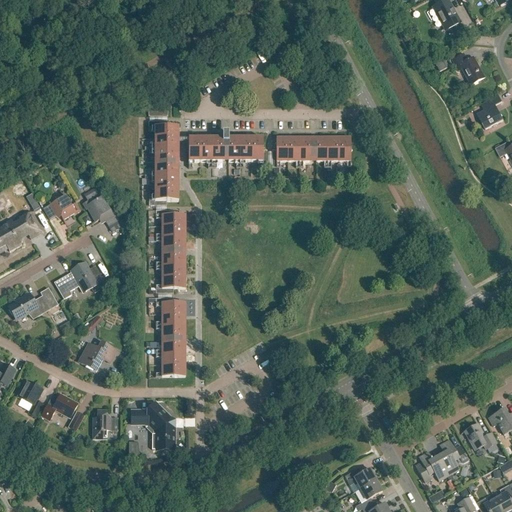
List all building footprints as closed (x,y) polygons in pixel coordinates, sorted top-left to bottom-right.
[(454,0),(455,2),(458,0),(440,0),(443,5),(433,10),(444,31),(459,23),(448,3),(453,0),(454,0)] [(471,88),(484,80),(473,60),(467,63),(464,56),(452,62),(458,73),(462,71),(471,88)] [(440,74),(447,70),(442,59),(434,64),(440,74)] [(496,107),(502,104),(498,97),(481,107),(484,113),(477,117),(485,132),(503,122),(496,107)] [(149,199),(149,203),(153,203),(158,203),(162,203),(166,203),(178,204),(178,129),(168,129),(164,129),(161,129),(158,129),(155,129),(151,129),(148,129),(148,133),(155,133),(155,149),(149,149),(149,156),(155,156),(155,177),(149,177),(149,180),(149,184),(155,184),(155,199),(149,199)] [(222,140),(188,140),(188,164),(188,170),(192,170),(192,164),(208,164),(208,170),(215,170),(215,164),(236,164),(236,170),(243,170),(243,164),(259,164),(259,170),(263,170),(263,165),(263,161),(263,157),(263,152),(263,140),(228,140),(228,135),(222,135),(222,140)] [(350,140),(276,140),(276,152),(276,157),(276,161),(276,165),(276,170),(280,170),(280,164),(295,164),(295,170),(303,170),(303,164),(324,164),(324,170),(331,170),(331,164),(346,164),(346,170),(350,170),(350,140)] [(511,164),(511,147),(510,143),(495,151),(500,160),(507,156),(511,164)] [(108,228),(119,222),(115,215),(113,216),(102,198),(100,200),(96,191),(87,196),(88,199),(86,200),(87,203),(84,205),(95,224),(101,221),(102,223),(104,222),(108,228)] [(63,222),(80,212),(75,205),(71,207),(66,197),(43,211),(49,222),(60,216),(63,222)] [(35,202),(29,205),(34,213),(39,209),(35,202)] [(42,234),(30,214),(12,224),(11,222),(1,228),(0,226),(0,254),(7,250),(9,253),(20,247),(22,241),(20,238),(27,234),(30,241),(42,234)] [(185,217),(173,217),(169,217),(165,217),(160,217),(156,217),(156,221),(162,221),(162,236),(156,236),(156,239),(156,244),(162,244),(162,265),(156,265),(156,272),(162,272),(162,287),(156,287),(156,291),(160,291),(165,291),(169,291),(173,291),(185,291),(185,217)] [(90,275),(85,266),(54,285),(63,302),(72,297),(70,294),(80,288),(83,293),(90,289),(95,295),(107,288),(97,271),(90,275)] [(28,316),(33,322),(58,307),(48,290),(40,295),(42,298),(32,304),(28,296),(21,300),(21,301),(9,308),(17,322),(28,316)] [(185,305),(173,305),(169,305),(165,305),(160,305),(156,305),(156,309),(162,309),(162,324),(156,324),(156,331),(162,331),(162,352),(156,352),(156,360),(162,360),(162,375),(156,375),(155,379),(185,379),(185,305)] [(62,334),(72,328),(69,323),(59,329),(62,334)] [(103,361),(110,365),(117,353),(101,345),(98,351),(88,346),(78,364),(96,374),(103,361)] [(7,389),(16,372),(3,365),(0,371),(0,388),(2,386),(7,389)] [(37,403),(43,392),(27,383),(23,391),(22,390),(17,399),(33,407),(28,415),(36,420),(43,406),(37,403)] [(70,421),(78,406),(60,396),(57,403),(51,400),(41,418),(50,423),(55,413),(70,421)] [(149,413),(132,413),(132,427),(151,427),(157,432),(157,435),(152,435),(152,451),(174,452),(174,427),(175,427),(175,420),(171,417),(170,418),(155,407),(149,413)] [(511,437),(511,423),(504,411),(498,415),(497,414),(494,416),(494,417),(488,420),(493,429),(498,426),(504,437),(510,434),(511,437)] [(117,433),(118,420),(106,420),(106,412),(97,412),(97,420),(92,420),(92,442),(107,442),(107,431),(110,431),(110,433),(117,433)] [(76,434),(84,418),(76,414),(68,429),(76,434)] [(24,430),(28,434),(33,428),(29,424),(24,430)] [(486,452),(496,446),(491,436),(484,439),(477,426),(464,434),(475,453),(484,448),(486,452)] [(454,451),(449,442),(439,448),(443,454),(438,457),(449,478),(459,472),(454,463),(457,462),(458,463),(459,464),(460,465),(462,465),(464,465),(469,462),(460,447),(454,451)] [(137,456),(137,445),(129,445),(129,460),(138,460),(138,456),(137,456)] [(449,478),(438,457),(432,460),(428,454),(418,459),(421,464),(415,468),(425,485),(424,483),(430,480),(429,478),(434,475),(439,484),(449,478)] [(503,477),(511,472),(511,461),(499,469),(503,477)] [(496,478),(501,475),(498,470),(493,473),(496,478)] [(376,482),(369,471),(361,476),(358,471),(345,478),(350,487),(353,485),(354,487),(357,486),(360,491),(376,482)] [(376,482),(360,491),(356,493),(362,505),(359,506),(362,511),(373,505),(370,500),(382,494),(376,482)] [(332,495),(336,487),(329,483),(325,491),(332,495)] [(470,493),(476,490),(473,485),(467,488),(470,493)] [(511,505),(510,501),(511,499),(511,493),(509,487),(499,492),(502,496),(495,500),(501,511),(509,511),(511,511),(511,505)] [(463,499),(468,496),(465,490),(460,493),(463,499)] [(440,492),(428,499),(431,505),(443,498),(440,492)] [(475,511),(468,500),(458,506),(461,511),(460,511),(475,511)] [(501,511),(495,500),(487,504),(485,500),(476,506),(479,511),(501,511)]
